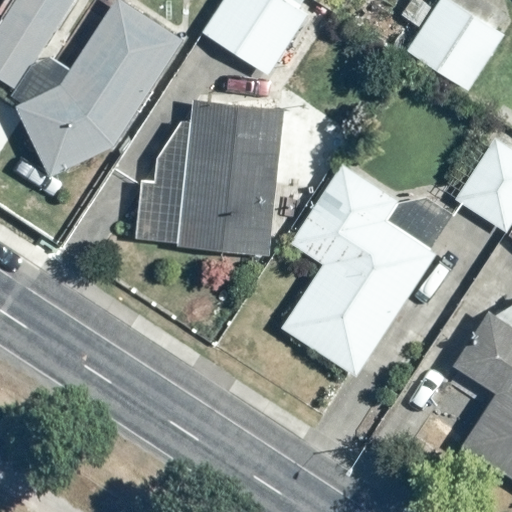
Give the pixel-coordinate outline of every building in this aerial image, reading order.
[(118,0),(60,87),(17,107),(49,176),(113,147),(182,42),(118,0)] [(270,72),(278,60),(291,69),(323,20),(310,11),(316,0),(220,0),(202,28),(270,72)] [(504,30),(455,0),(438,0),(409,49),(469,86),(504,30)] [(193,100),(178,246),(268,256),(284,110),(193,100)] [(511,223),(511,142),(499,134),(457,197),(507,231),(511,223)] [(323,264),(280,328),(356,378),(439,253),(388,220),(401,201),(344,164),(292,243),(323,264)] [(493,394),(457,448),(511,483),(511,327),(488,312),(452,368),(493,394)]
